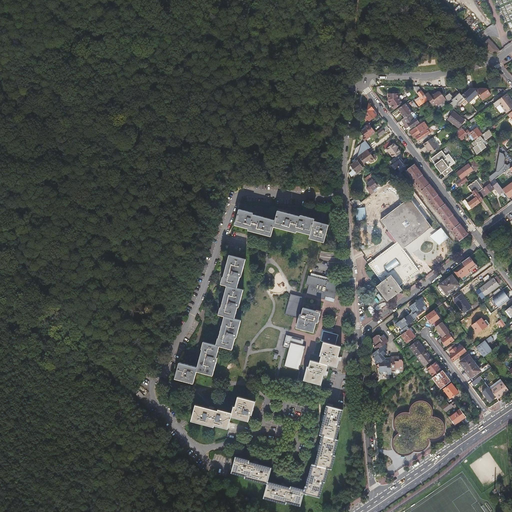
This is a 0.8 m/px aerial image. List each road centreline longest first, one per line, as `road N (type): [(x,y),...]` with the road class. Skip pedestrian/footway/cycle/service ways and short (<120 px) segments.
road 1 (residential): [(342,195),(236,194),(187,323),(148,388),(196,451)]
road 2 (track): [(185,0),(0,81)]
road 3 (residential): [(357,79),(475,234)]
road 4 (secondary): [(374,511),(511,413)]
road 5 (residential): [(377,497),(358,333)]
road 6 (unclassified): [(358,333),(481,242)]
road 7 (residential): [(251,446),(290,458),(305,401),(266,391),(264,400)]
road 8 (residential): [(358,333),(342,195)]
road 9 (secondary): [(491,420),(377,497)]
road 10 (residential): [(357,79),(492,60)]
